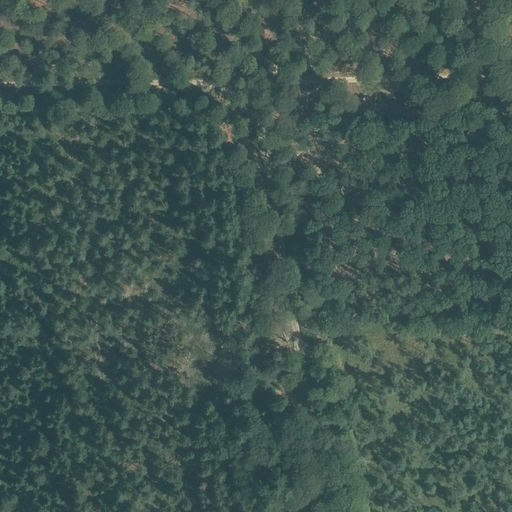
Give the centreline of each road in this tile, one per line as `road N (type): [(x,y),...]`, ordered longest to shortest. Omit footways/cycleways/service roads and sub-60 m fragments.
road 1 (track): [(230,0),(237,41),(217,54),(213,78),(218,90),(245,103),(316,511)]
road 2 (track): [(511,73),(271,77),(264,53),(237,41)]
road 3 (track): [(213,78),(0,80)]
